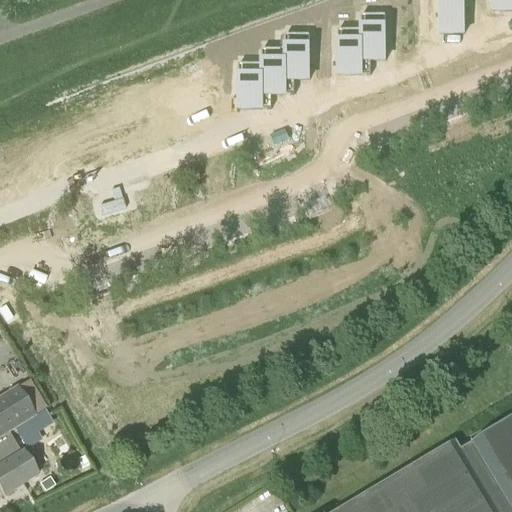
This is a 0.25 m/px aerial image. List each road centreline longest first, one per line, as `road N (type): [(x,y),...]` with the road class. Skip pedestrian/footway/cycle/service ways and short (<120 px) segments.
road 1 (unknown): [(0,258),(27,251),(70,268),(311,181),(360,124),(511,68)]
road 2 (unclassified): [(142,502),(365,385),(429,342),(511,267)]
road 3 (unknown): [(0,220),(413,69)]
